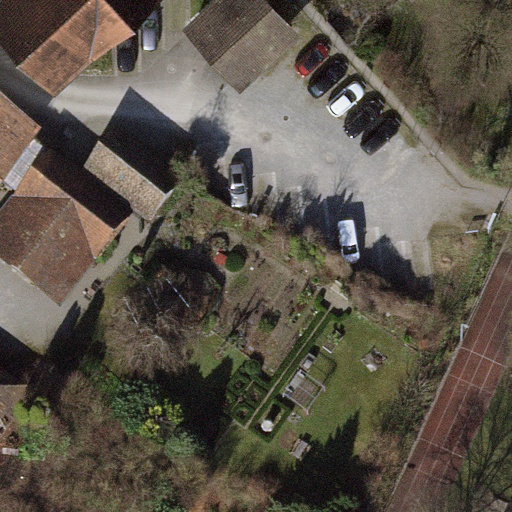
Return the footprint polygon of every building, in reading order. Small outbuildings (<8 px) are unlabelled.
[(0,0),(0,6),(57,70),(134,0),(0,0)] [(273,0),(208,0),(183,24),(239,80),(297,23),(273,0)] [(0,190),(4,186),(17,196),(48,151),(35,142),(42,131),(0,99),(0,190)] [(82,175),(48,151),(17,196),(0,219),(0,257),(62,302),(129,207),(153,224),(185,178),(115,128),(82,175)] [(0,398),(15,380),(0,369),(0,398)] [(511,511),(511,493),(502,511),(511,511)]
